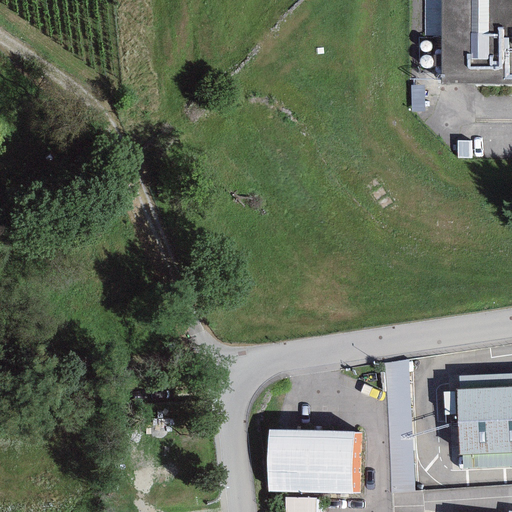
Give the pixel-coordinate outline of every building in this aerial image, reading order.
[(511,0),(439,0),(438,85),(511,85),(511,0)] [(384,364),(390,496),(414,491),(407,361),(384,364)] [(511,373),(459,376),(459,390),(456,390),(459,456),(461,456),(462,470),(511,467),(511,373)] [(267,492),(353,494),(354,432),(268,430),(267,492)] [(315,511),(315,499),(284,498),(284,511),(315,511)]
